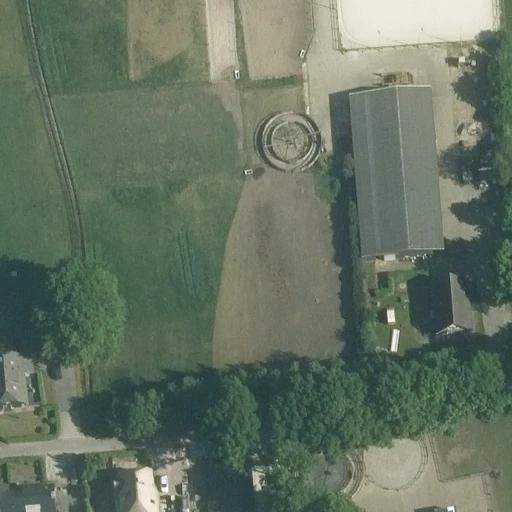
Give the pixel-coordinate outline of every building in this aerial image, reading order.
[(362,264),(444,257),(431,95),(349,102),(362,264)] [(436,339),(472,336),(468,285),(431,288),(436,339)] [(53,338),(67,335),(64,319),(50,322),(53,338)] [(1,362),(0,361),(0,380),(0,382),(7,381),(10,409),(28,407),(24,378),(34,377),(32,362),(22,364),(22,359),(1,362)] [(0,410),(10,409),(7,381),(0,382),(0,380),(0,410)] [(250,511),(247,469),(207,472),(209,511),(250,511)] [(120,485),(114,485),(116,503),(119,503),(119,511),(155,511),(155,508),(152,509),(151,499),(150,479),(120,481),(120,485)] [(11,511),(55,511),(54,489),(10,493),(11,511)] [(10,491),(0,491),(0,511),(11,511),(10,493),(10,491)]
